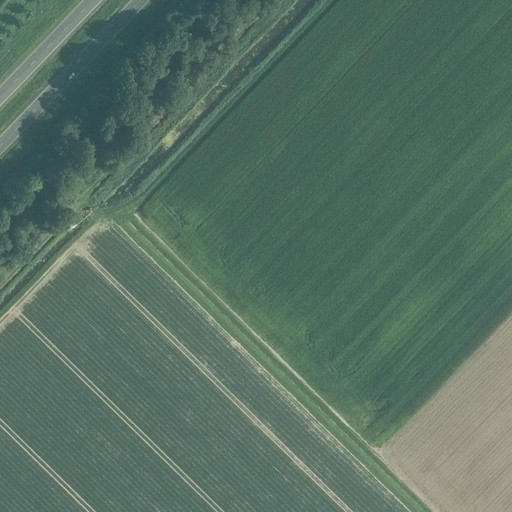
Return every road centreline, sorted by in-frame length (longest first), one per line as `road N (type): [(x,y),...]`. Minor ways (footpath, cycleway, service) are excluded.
road 1 (trunk): [(0,148),(142,0)]
road 2 (trunk): [(94,0),(0,98)]
